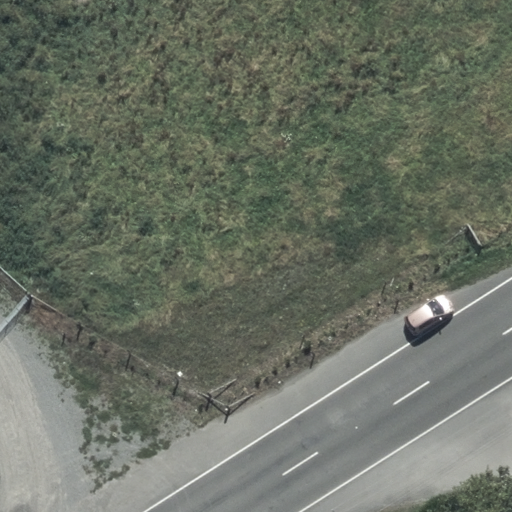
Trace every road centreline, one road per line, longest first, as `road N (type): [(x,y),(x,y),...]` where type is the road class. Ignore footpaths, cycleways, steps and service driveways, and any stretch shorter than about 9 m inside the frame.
road 1 (tertiary): [(511,330),(231,511)]
road 2 (track): [(131,511),(0,346)]
